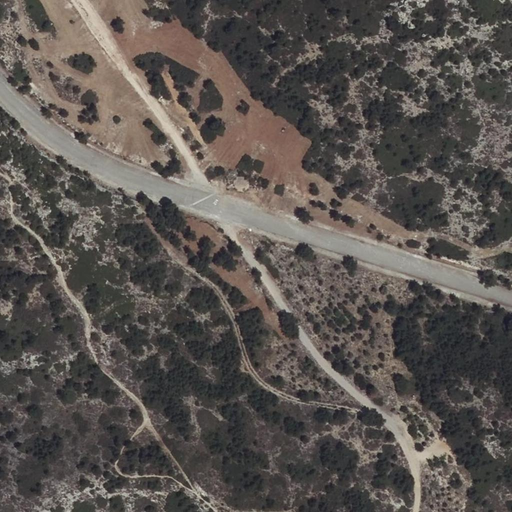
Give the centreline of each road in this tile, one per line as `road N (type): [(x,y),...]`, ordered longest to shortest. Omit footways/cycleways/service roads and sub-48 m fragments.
road 1 (unclassified): [(0,83),(65,145),(130,176),(511,295)]
road 2 (track): [(218,204),(329,361),(396,416),(419,465),(416,511)]
road 3 (track): [(218,204),(76,0)]
